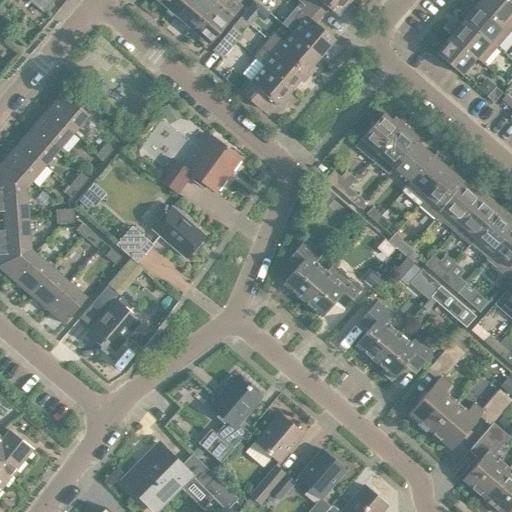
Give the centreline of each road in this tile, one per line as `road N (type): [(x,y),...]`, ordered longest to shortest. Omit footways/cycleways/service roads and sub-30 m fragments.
road 1 (unclassified): [(231,321),(292,181),(270,146),(95,5)]
road 2 (unclassified): [(231,321),(418,476),(430,511)]
road 3 (unclassified): [(511,168),(375,46),(411,0)]
road 4 (unclassified): [(109,417),(231,321)]
road 5 (unclassified): [(109,417),(0,323)]
road 6 (unclassified): [(0,109),(95,5)]
